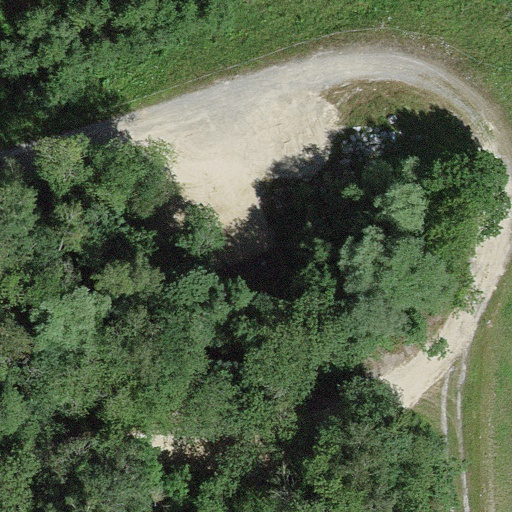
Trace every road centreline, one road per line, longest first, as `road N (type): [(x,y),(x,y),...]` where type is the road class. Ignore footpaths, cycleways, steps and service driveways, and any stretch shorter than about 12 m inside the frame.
road 1 (track): [(0,180),(331,63),(394,60),(455,85),(506,136),(511,201)]
road 2 (track): [(511,223),(458,325),(382,387),(291,429),(130,424),(16,441),(0,451)]
road 3 (track): [(458,325),(460,511)]
